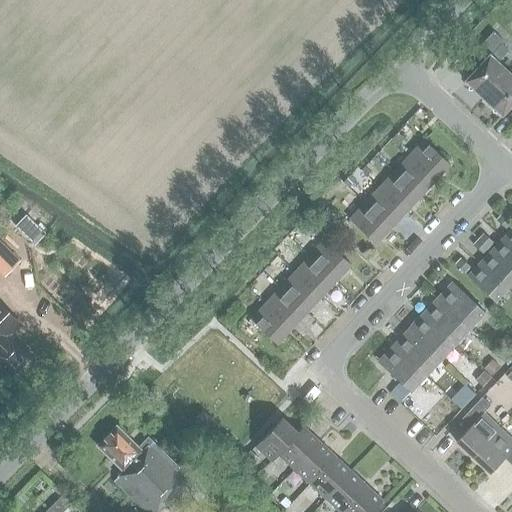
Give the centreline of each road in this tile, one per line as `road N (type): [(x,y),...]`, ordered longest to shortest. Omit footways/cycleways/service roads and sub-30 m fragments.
road 1 (tertiary): [(0,475),(397,64)]
road 2 (residential): [(468,511),(331,385),(327,372),(332,354),(502,166)]
road 3 (residential): [(502,166),(397,64)]
